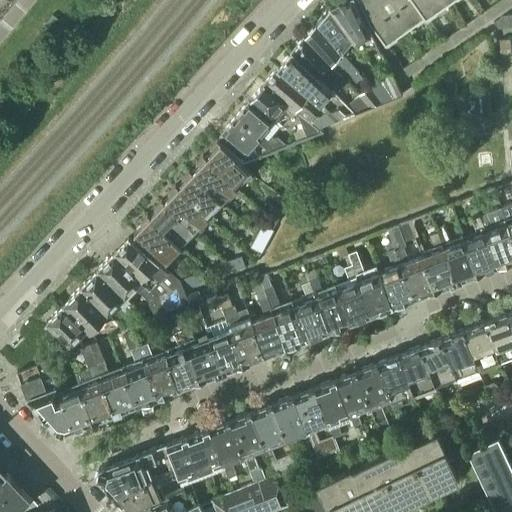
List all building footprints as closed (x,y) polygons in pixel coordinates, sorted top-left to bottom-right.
[(374,42),(352,0),(341,0),(328,7),(351,39),(353,38),(360,48),(374,42)] [(425,14),(435,7),(429,0),(359,0),(369,20),(385,42),(424,14),(425,14)] [(499,10),(506,6),(501,0),(496,0),(494,2),(499,10)] [(493,15),(499,10),(494,2),(487,7),(493,15)] [(351,39),(328,7),(314,22),(339,51),(361,76),(362,75),(346,55),(349,51),(344,47),(351,39)] [(486,19),(493,15),(487,7),(481,12),(486,19)] [(480,24),(486,19),(481,12),(474,16),(480,24)] [(503,14),(493,20),(497,27),(504,26),(503,20),(503,14)] [(473,29),(480,24),(474,16),(467,21),(473,29)] [(466,33),(473,29),(467,21),(461,25),(466,33)] [(361,76),(339,51),(314,22),(302,37),(327,64),(333,71),(341,79),(343,77),(337,72),(343,65),(357,81),(361,76)] [(460,38),(466,33),(461,25),(454,30),(460,38)] [(453,42),(460,38),(454,30),(448,35),(453,42)] [(447,47),(453,42),(448,35),(441,39),(447,47)] [(327,64),(302,37),(289,52),(333,93),(335,91),(332,89),(341,79),(333,71),(327,64)] [(499,46),(510,45),(509,37),(499,38),(499,46)] [(440,52),(447,47),(441,39),(435,44),(440,52)] [(434,56),(440,52),(435,44),(428,48),(434,56)] [(500,55),(511,54),(510,45),(499,46),(500,55)] [(427,61),(434,56),(428,48),(422,53),(427,61)] [(333,93),(289,52),(276,68),(306,94),(308,96),(309,95),(322,106),(333,93)] [(421,66),(427,61),(422,53),(415,58),(421,66)] [(501,63),(511,62),(511,54),(500,55),(501,63)] [(414,70),(421,66),(415,58),(409,62),(414,70)] [(408,75),(414,70),(409,62),(402,67),(408,75)] [(502,71),(511,70),(511,68),(511,62),(501,63),(502,71)] [(308,96),(306,94),(276,68),(262,84),(288,105),(296,112),(297,111),(317,127),(346,116),(339,109),(318,117),(302,103),(308,96)] [(502,80),(511,78),(511,70),(502,71),(502,80)] [(390,73),(379,79),(391,97),(400,93),(390,73)] [(503,88),(511,87),(511,78),(502,80),(503,88)] [(381,101),(391,97),(379,79),(370,84),(381,101)] [(288,105),(262,84),(249,99),(275,121),(285,110),(292,116),(296,112),(288,105)] [(370,84),(347,104),(355,111),(381,101),(370,84)] [(504,96),(511,95),(511,87),(503,88),(504,96)] [(247,102),(234,117),(258,137),(255,141),(256,142),(257,140),(269,150),(287,144),(276,136),(269,138),(262,134),(272,122),(247,102)] [(298,112),(303,126),(306,136),(319,131),(298,112)] [(250,148),(256,142),(255,141),(258,137),(234,117),(219,134),(250,158),(259,155),(250,148)] [(297,140),(306,136),(303,126),(293,130),(297,140)] [(216,138),(201,154),(236,187),(250,172),(216,139),(217,139),(216,138)] [(221,202),(236,187),(201,154),(187,169),(221,202)] [(221,202),(187,169),(173,184),(207,217),(221,202)] [(207,217),(173,184),(159,199),(193,232),(207,217)] [(193,232),(159,199),(145,214),(179,246),(193,232)] [(277,222),(282,211),(272,206),(267,217),(277,222)] [(511,256),(511,237),(507,224),(504,218),(490,223),(486,212),(479,214),(498,262),(511,256)] [(164,262),(179,246),(145,214),(138,222),(140,224),(132,232),(133,233),(134,232),(164,262)] [(463,234),(466,240),(477,270),(498,262),(479,214),(471,217),(475,230),(463,234)] [(420,252),(434,287),(455,279),(438,234),(436,230),(434,223),(426,225),(434,247),(420,252)] [(263,224),(257,235),(267,240),(273,229),(263,224)] [(395,250),(394,250),(413,295),(434,287),(420,252),(407,257),(403,247),(406,246),(399,224),(387,228),(395,250)] [(436,230),(438,234),(455,279),(477,270),(466,240),(463,234),(449,238),(444,228),(436,230)] [(267,240),(257,235),(251,246),(261,251),(267,240)] [(129,237),(128,236),(113,251),(158,296),(159,298),(180,281),(157,262),(128,238),(129,237)] [(353,266),(352,267),(370,312),(392,303),(377,268),(364,272),(361,263),(356,250),(348,253),(353,266)] [(392,303),(413,295),(394,250),(388,253),(392,263),(377,268),(392,303)] [(158,296),(113,251),(96,269),(127,298),(136,287),(149,302),(149,303),(158,296)] [(233,272),(245,267),(241,256),(229,261),(233,272)] [(233,272),(229,261),(217,266),(221,276),(233,272)] [(334,282),(337,289),(349,320),(370,312),(352,267),(345,269),(348,277),(334,282)] [(309,279),(328,328),(349,320),(337,289),(334,282),(321,287),(313,268),(306,270),(310,279),(309,279)] [(127,298),(96,269),(79,286),(105,312),(114,300),(138,319),(144,313),(127,299),(127,298)] [(199,285),(211,280),(207,269),(195,274),(199,285)] [(294,303),(295,306),(307,336),(328,328),(309,279),(301,282),(307,298),(294,303)] [(251,317),(253,322),(265,352),(286,344),(268,298),(264,287),(262,281),(254,284),(260,302),(264,312),(251,317)] [(264,287),(268,298),(286,344),(307,336),(295,306),(294,303),(281,307),(277,295),(272,284),(264,287)] [(105,312),(79,286),(62,304),(86,328),(90,332),(93,328),(96,331),(110,325),(101,318),(105,312)] [(223,312),(225,315),(243,361),(265,352),(253,322),(251,317),(236,323),(239,317),(235,307),(233,308),(228,294),(218,298),(224,311),(223,312)] [(90,332),(86,328),(62,304),(44,322),(69,345),(84,328),(89,333),(90,332)] [(498,359),(511,353),(511,329),(505,312),(484,320),(498,359)] [(208,333),(210,338),(222,369),(243,361),(225,315),(217,318),(221,329),(208,333)] [(498,359),(484,320),(462,328),(477,367),(498,359)] [(441,336),(455,375),(477,367),(462,328),(441,336)] [(183,332),(200,378),(222,369),(210,338),(208,333),(194,338),(190,329),(183,332)] [(120,362),(122,368),(135,403),(156,394),(143,360),(132,330),(124,333),(132,358),(120,362)] [(132,330),(143,360),(156,394),(179,386),(167,355),(164,348),(152,352),(148,342),(139,345),(134,330),(132,330)] [(164,348),(167,355),(179,386),(200,378),(183,332),(174,335),(177,343),(164,348)] [(441,336),(418,345),(433,384),(455,375),(441,336)] [(398,353),(412,392),(433,384),(418,345),(398,353)] [(95,362),(100,377),(113,411),(135,403),(122,368),(120,362),(108,367),(102,350),(94,353),(97,361),(95,362)] [(398,353),(376,361),(391,396),(392,400),(412,392),(398,353)] [(69,428),(51,378),(45,360),(41,362),(41,360),(17,370),(27,395),(56,429),(63,431),(63,430),(69,428)] [(391,396),(376,361),(355,369),(368,405),(391,396)] [(77,380),(78,384),(91,420),(113,411),(100,377),(95,362),(87,364),(91,375),(77,380)] [(358,409),(368,405),(355,369),(334,377),(348,413),(349,412),(355,427),(363,424),(358,409)] [(60,376),(51,378),(69,428),(91,420),(78,384),(77,380),(64,384),(60,376)] [(348,413),(334,377),(313,385),(327,421),(328,420),(333,433),(334,436),(343,432),(337,417),(348,413)] [(492,390),(502,386),(499,379),(489,382),(492,390)] [(319,439),(314,426),(327,421),(313,385),(292,393),(305,429),(307,429),(313,444),(317,456),(339,447),(334,436),(333,433),(319,439)] [(466,399),(475,396),(473,390),(462,389),(466,399)] [(305,429),(292,393),(271,401),(285,437),(305,429)] [(451,404),(448,395),(440,398),(444,407),(451,404)] [(285,437),(271,401),(250,409),(264,445),(285,437)] [(420,406),(424,416),(435,412),(431,402),(420,406)] [(264,445),(250,409),(229,418),(242,453),(264,445)] [(242,453),(229,418),(208,426),(221,461),(242,453)] [(511,511),(511,430),(509,423),(464,444),(495,511),(511,511)] [(208,426),(186,434),(200,469),(221,461),(208,426)] [(377,511),(455,474),(435,433),(397,451),(397,449),(351,471),(350,469),(318,485),(300,493),(308,511),(377,511)] [(186,434),(166,442),(176,466),(180,477),(200,469),(186,434)] [(287,443),(291,452),(294,462),(304,458),(297,439),(287,443)] [(97,475),(116,496),(152,477),(159,473),(176,466),(166,442),(141,451),(99,468),(97,475)] [(280,467),(294,462),(291,452),(277,458),(280,467)] [(258,466),(254,455),(245,458),(249,469),(258,466)] [(236,474),(232,464),(224,466),(228,477),(236,474)] [(159,473),(152,477),(116,496),(130,511),(131,511),(161,499),(185,487),(184,485),(164,493),(160,481),(177,474),(179,478),(180,477),(176,466),(159,473)] [(214,481),(210,471),(203,474),(207,484),(214,481)] [(0,493),(14,480),(7,472),(3,476),(0,473),(0,493)] [(257,511),(262,510),(262,511),(278,511),(276,506),(289,501),(278,472),(211,497),(216,511),(257,511)] [(14,480),(0,493),(0,511),(15,511),(31,497),(14,480)] [(185,487),(161,499),(131,511),(176,511),(177,511),(192,505),(195,503),(199,502),(194,488),(186,491),(185,487)] [(216,511),(211,497),(199,502),(195,503),(192,505),(177,511),(176,511),(216,511)]
